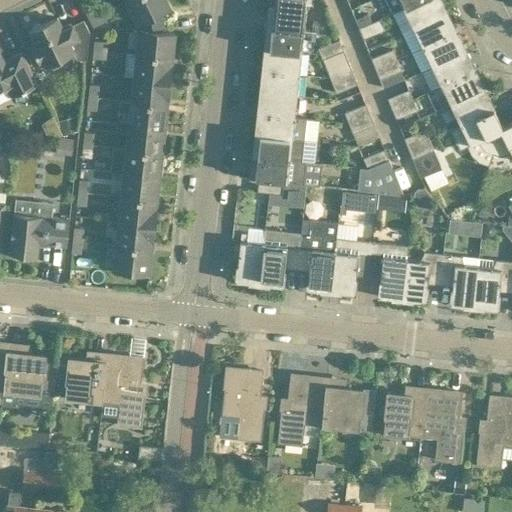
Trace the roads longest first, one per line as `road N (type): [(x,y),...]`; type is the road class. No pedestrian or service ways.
road 1 (residential): [(195,314),(511,350)]
road 2 (residential): [(195,314),(227,0)]
road 3 (residential): [(0,296),(195,314)]
